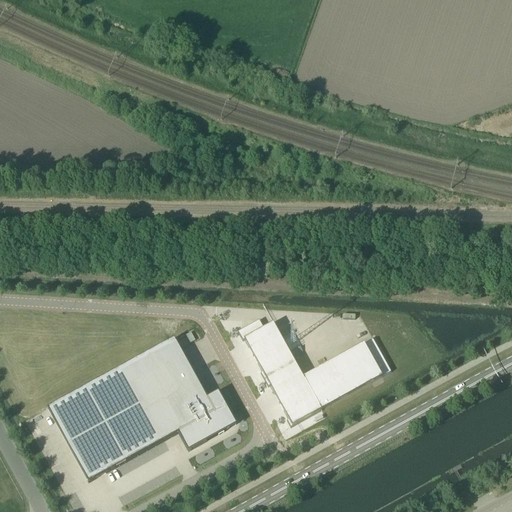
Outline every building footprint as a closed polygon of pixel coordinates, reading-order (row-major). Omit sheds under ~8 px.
[(254,324),(238,333),(243,342),(244,341),(250,351),(279,334),(273,324),(264,330),(259,321),(254,324)] [(279,334),(250,351),(253,357),(262,373),(260,374),(264,381),(295,364),(283,341),(279,334)] [(175,339),(47,409),(88,484),(178,434),(188,452),(188,453),(191,451),(207,442),(207,441),(225,431),(227,430),(228,429),(230,428),(230,427),(231,426),(231,424),(232,422),(232,421),(231,419),(231,417),(229,413),(220,395),(219,392),(218,393),(207,399),(175,339)] [(373,340),(303,378),(308,388),(322,412),(391,373),(387,365),(385,366),(383,362),(385,361),(373,340)] [(295,364),(264,381),(268,388),(270,387),(279,404),(308,388),(303,378),(295,364)] [(308,388),(279,404),(288,421),(287,422),(291,429),(314,415),(322,412),(308,388)]
